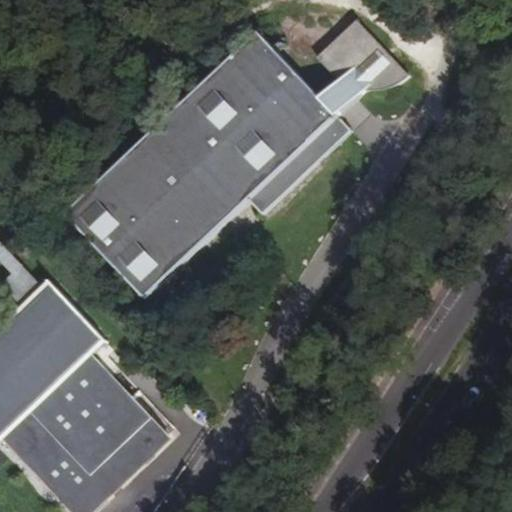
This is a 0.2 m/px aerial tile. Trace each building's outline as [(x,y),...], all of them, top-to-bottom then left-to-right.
[(345,84),(363,103),(372,94),(380,97),(384,97),(389,97),(396,94),(405,89),(416,80),(408,71),(363,23),(323,61),(345,84)] [(357,135),(344,121),(326,102),(265,36),(71,218),(150,301),(254,203),(268,218),(357,135)] [(326,102),(344,121),(363,103),(345,84),(326,102)] [(23,296),(40,280),(0,236),(0,256),(17,274),(9,282),(23,296)] [(106,497),(172,435),(98,357),(113,343),(60,288),(53,295),(49,291),(30,310),(33,314),(0,345),(0,440),(5,435),(62,495),(70,487),(93,511),(99,511),(110,502),(106,497)] [(176,440),(172,435),(106,497),(110,502),(176,440)] [(93,511),(70,487),(62,495),(77,511),(93,511)]
